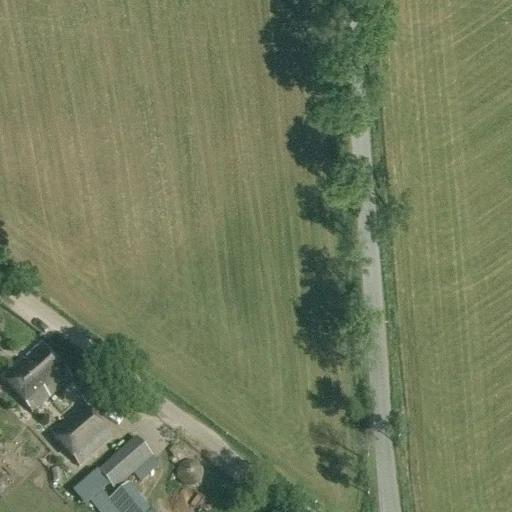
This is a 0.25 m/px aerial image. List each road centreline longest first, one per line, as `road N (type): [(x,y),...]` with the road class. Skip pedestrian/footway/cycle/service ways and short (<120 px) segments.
road 1 (unclassified): [(390,511),(348,0)]
road 2 (unclassified): [(301,511),(0,286)]
